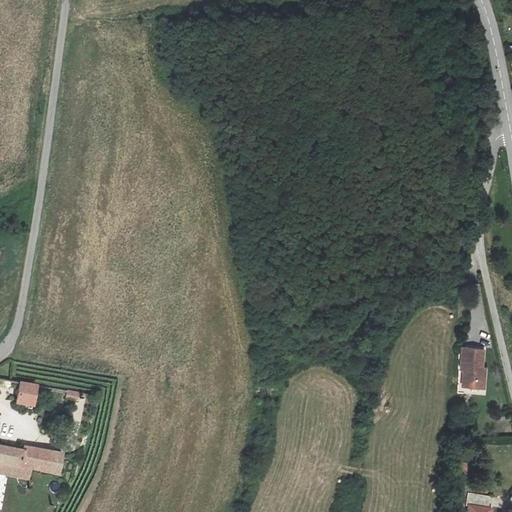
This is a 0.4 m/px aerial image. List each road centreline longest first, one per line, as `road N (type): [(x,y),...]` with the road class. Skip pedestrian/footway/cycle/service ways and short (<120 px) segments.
road 1 (unclassified): [(66,0),(24,293),(0,354)]
road 2 (unclassified): [(511,386),(478,228),(493,141),(510,132)]
road 3 (tertiary): [(510,132),(481,0)]
